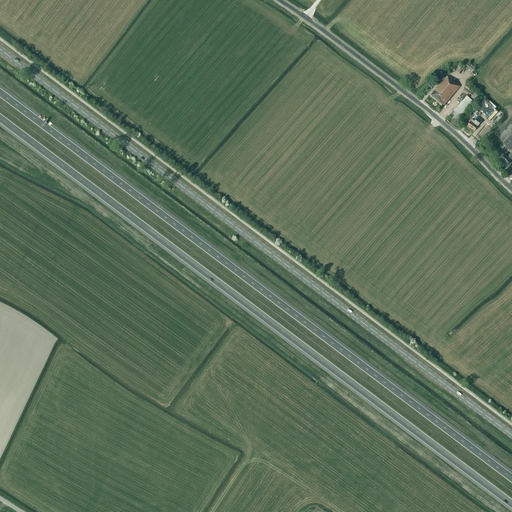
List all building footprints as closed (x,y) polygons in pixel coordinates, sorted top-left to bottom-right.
[(451,80),(447,77),(445,78),(442,76),(436,83),(439,85),(431,95),(444,105),(460,87),(451,79),(451,80)] [(475,92),(469,99),(467,96),(454,111),(460,117),(473,102),(474,103),(480,97),(475,92)] [(481,113),(488,119),(496,111),(495,110),(485,100),(472,113),(473,113),(467,120),(469,123),(475,116),(477,117),(481,113)] [(468,126),(474,131),(478,127),(482,121),(478,118),(476,120),(476,119),(475,120),(474,119),(468,126)] [(511,123),(498,138),(509,149),(511,151),(511,152),(508,157),(505,154),(499,159),(503,163),(503,164),(507,168),(508,167),(509,168),(511,166),(510,165),(511,163),(511,161),(511,123)]
